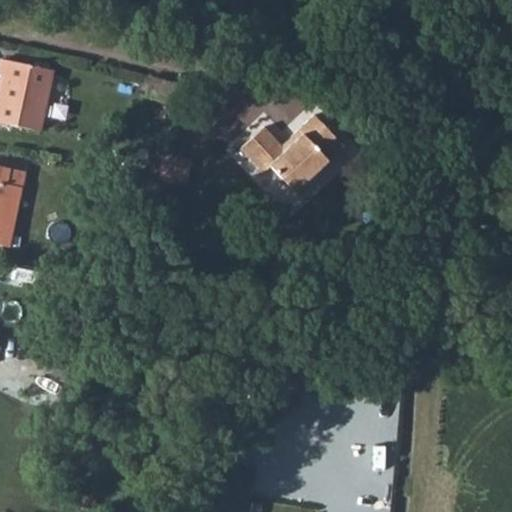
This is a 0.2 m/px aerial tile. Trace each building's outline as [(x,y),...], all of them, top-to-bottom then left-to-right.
[(0,81),(0,123),(37,131),(50,72),(0,61),(0,60),(0,76),(1,76),(0,81)] [(173,104),(177,86),(149,80),(146,99),(173,104)] [(281,145),(263,127),(239,149),(261,173),(268,168),(293,193),(341,146),(313,116),(289,137),(293,141),(285,150),(281,145)] [(281,145),(285,150),(293,141),(289,137),(281,145)] [(190,158),(163,152),(157,179),(184,185),(190,158)] [(0,247),(8,249),(19,188),(7,185),(10,170),(0,168),(0,247)] [(7,185),(19,188),(22,173),(10,170),(7,185)]
